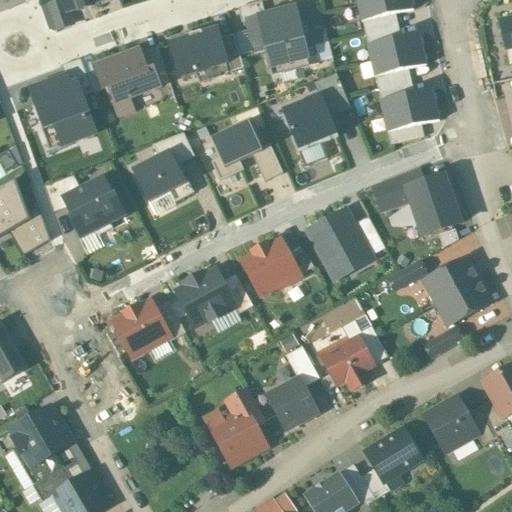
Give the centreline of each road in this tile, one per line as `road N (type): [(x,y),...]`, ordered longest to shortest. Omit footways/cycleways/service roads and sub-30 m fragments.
road 1 (residential): [(471,137),(259,221),(86,312)]
road 2 (residential): [(511,338),(217,511)]
road 3 (residential): [(215,0),(0,79)]
road 4 (residential): [(448,0),(471,137)]
